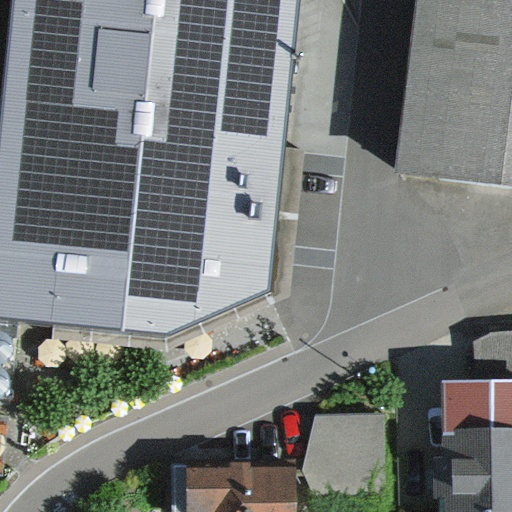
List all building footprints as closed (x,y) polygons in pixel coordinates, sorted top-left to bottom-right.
[(288,0),(27,0),(0,277),(0,320),(159,334),(263,281),(288,0)] [(511,0),(420,0),(399,183),(511,196),(511,0)] [(511,336),(493,338),(475,348),(477,384),(511,382),(511,336)] [(511,511),(511,390),(441,391),(442,463),(432,463),(432,505),(443,505),(442,511),(511,511)] [(302,470),(173,471),(172,511),(305,511),(305,503),(388,505),(388,418),(318,417),(302,470)]
